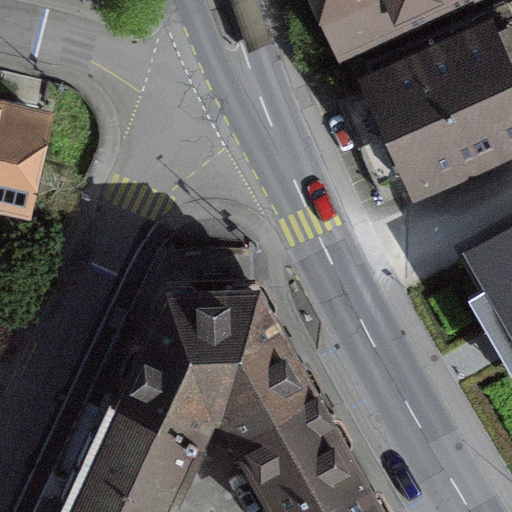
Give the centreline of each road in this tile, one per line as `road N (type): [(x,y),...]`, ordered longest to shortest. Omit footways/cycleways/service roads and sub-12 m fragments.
road 1 (primary): [(244,92),(312,237),(465,511)]
road 2 (residential): [(178,119),(0,472)]
road 3 (residential): [(178,119),(77,46),(0,29)]
